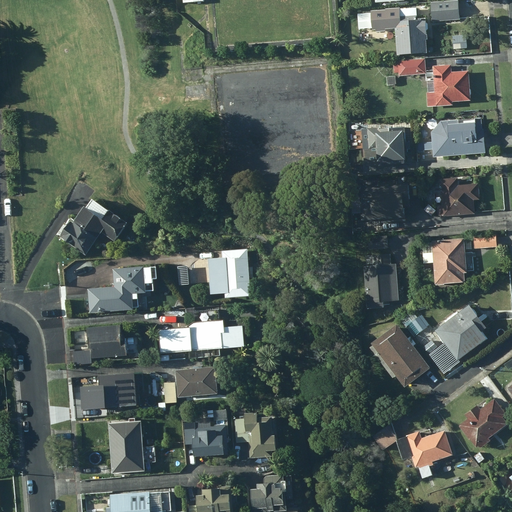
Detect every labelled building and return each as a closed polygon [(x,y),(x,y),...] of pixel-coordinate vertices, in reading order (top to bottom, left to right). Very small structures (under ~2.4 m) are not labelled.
[(460,3),(431,5),(432,24),(461,22),(460,3)] [(396,29),(398,56),(427,54),(426,41),(428,41),(426,21),(417,22),(417,13),(404,14),(405,16),(390,17),(391,30),(396,29)] [(467,37),(452,37),(452,49),(467,49),(467,37)] [(425,59),(397,61),(398,76),(426,74),(425,59)] [(449,67),(434,68),(435,93),(426,93),(427,108),(453,106),(453,102),(470,101),(468,72),(450,73),(449,67)] [(434,158),(486,154),(485,136),(483,136),(482,119),(442,122),(432,134),(434,158)] [(408,167),(404,128),(369,132),(370,149),(378,149),(380,168),(408,167)] [(443,219),(477,216),(476,202),(480,202),(479,185),(458,187),(457,179),(440,181),(443,219)] [(364,223),(407,220),(405,204),(411,204),(410,186),(398,187),(397,182),(377,184),(377,189),(370,190),(371,197),(362,198),(364,223)] [(128,221),(92,199),(87,206),(85,204),(75,220),(70,217),(58,234),(86,254),(102,230),(116,240),(128,221)] [(498,248),(497,236),(474,238),(475,250),(498,248)] [(389,249),(387,237),(369,239),(370,252),(389,249)] [(466,241),(433,243),(436,286),(466,284),(466,275),(469,275),(466,241)] [(251,294),(248,247),(222,249),(223,256),(209,257),(212,292),(226,291),(227,295),(251,294)] [(374,267),(364,268),(368,311),(385,310),(384,304),(399,303),(396,265),(392,265),(391,255),(373,256),(374,267)] [(88,288),(90,312),(134,308),(133,298),(139,297),(139,291),(147,290),(146,280),(141,281),(139,267),(132,268),(132,265),(114,267),(116,285),(88,288)] [(471,303),(437,329),(459,359),(488,337),(483,330),(488,326),(471,303)] [(161,352),(245,345),(243,324),(225,325),(224,318),(220,318),(219,308),(195,310),(196,321),(188,326),(159,328),(161,352)] [(432,366),(398,322),(373,342),(407,385),(432,366)] [(122,339),(121,323),(87,327),(89,347),(92,347),(93,357),(128,354),(126,338),(122,339)] [(216,365),(176,369),(179,396),(219,392),(216,365)] [(135,372),(101,374),(103,407),(137,404),(135,372)] [(492,439),(490,437),(511,420),(511,419),(496,397),(481,406),(479,403),(466,414),(469,417),(460,424),(477,446),(480,443),(483,446),(492,439)] [(251,457),(274,455),(273,449),(278,448),(277,433),(274,433),(273,415),(260,416),(259,411),(246,412),(247,432),(249,432),(249,442),(251,457)] [(109,422),(111,448),(144,445),(142,420),(109,422)] [(229,454),(227,423),(215,424),(215,425),(196,427),(196,436),(194,436),(195,455),(201,454),(201,456),(229,454)] [(389,427),(373,439),(383,452),(396,442),(399,440),(389,427)] [(454,454),(446,430),(423,438),(420,430),(407,434),(417,466),(421,465),(422,468),(435,463),(434,460),(454,454)] [(145,470),(144,445),(111,448),(113,472),(145,470)] [(258,487),(252,488),(253,511),(271,511),(271,510),(274,510),(274,511),(288,510),(287,479),(284,479),(284,473),(267,475),(264,477),(265,482),(258,482),(258,487)] [(233,511),(231,486),(198,489),(199,511),(233,511)] [(150,490),(111,493),(111,511),(157,511),(158,509),(160,508),(159,491),(150,492),(150,490)]
